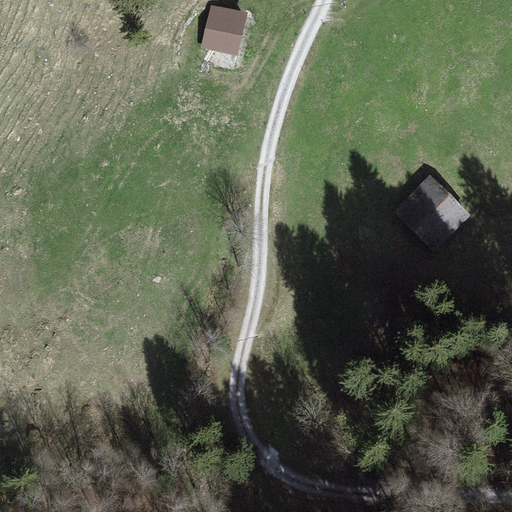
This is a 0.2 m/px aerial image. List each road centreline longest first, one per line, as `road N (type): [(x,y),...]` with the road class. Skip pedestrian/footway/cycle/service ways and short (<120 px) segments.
road 1 (track): [(511,502),(288,476),(257,458),(241,433),(237,379),(261,273),(263,167),(294,63),(324,0)]
road 2 (track): [(220,73),(250,74),(301,6),(321,0)]
